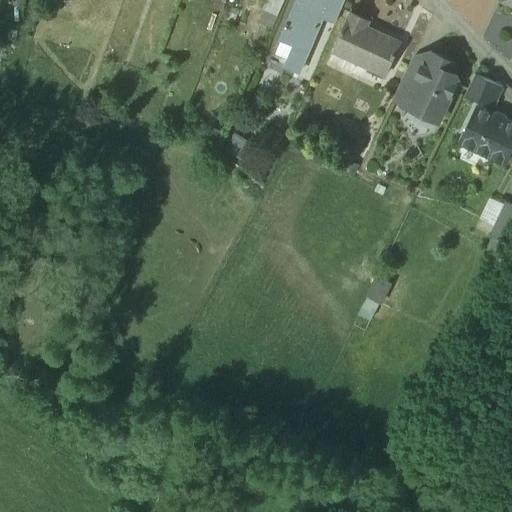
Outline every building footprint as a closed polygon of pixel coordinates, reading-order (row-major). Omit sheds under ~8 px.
[(284,0),(266,0),(264,6),(278,13),(284,0)] [(297,0),(289,20),(287,19),(284,25),(286,26),(282,36),(296,42),(286,63),(300,69),(324,14),(329,0),(297,0)] [(344,0),(329,0),(324,14),(336,19),(344,0)] [(511,0),(498,0),(486,26),(503,35),(511,15),(511,0)] [(370,18),(352,10),(334,49),(386,73),(394,54),(397,56),(399,51),(397,50),(401,39),(367,24),(370,18)] [(433,54),(428,64),(429,64),(415,92),(414,92),(409,104),(439,118),(458,79),(455,71),(450,69),(454,60),(438,52),(433,54)] [(428,64),(413,57),(399,85),(414,92),(415,92),(429,64),(428,64)] [(503,83),(476,71),(466,92),(473,95),(478,85),(498,95),(503,83)] [(511,148),(511,119),(478,103),(461,139),(506,161),(511,148)] [(511,200),(509,199),(493,232),(511,240),(511,200)]
